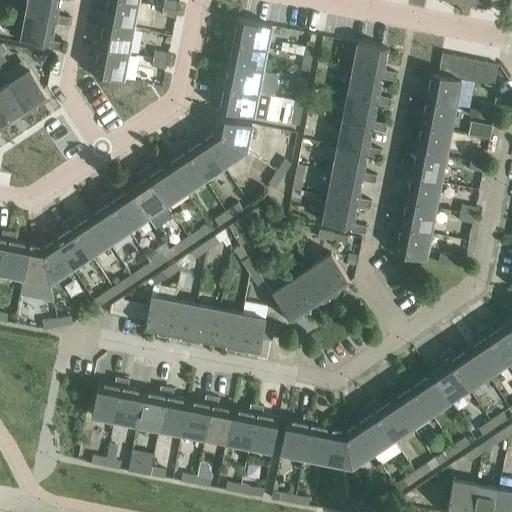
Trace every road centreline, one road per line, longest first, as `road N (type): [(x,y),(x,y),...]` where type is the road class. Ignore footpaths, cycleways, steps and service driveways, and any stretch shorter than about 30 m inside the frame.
road 1 (residential): [(63,333),(334,382),(401,336)]
road 2 (residential): [(401,336),(477,283),(511,124)]
road 3 (residential): [(196,0),(175,101),(100,152)]
road 4 (residential): [(511,36),(321,0)]
road 5 (residential): [(82,0),(64,95),(100,152)]
